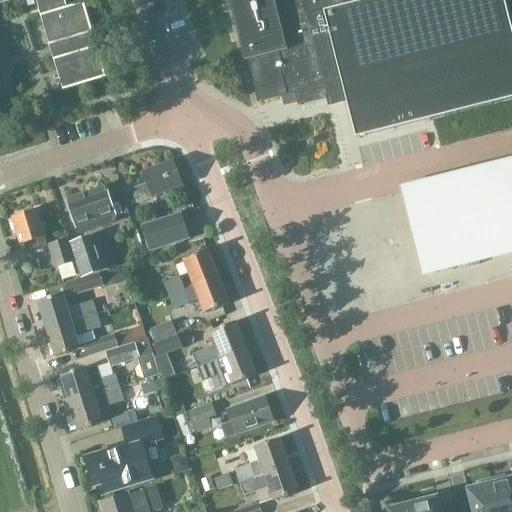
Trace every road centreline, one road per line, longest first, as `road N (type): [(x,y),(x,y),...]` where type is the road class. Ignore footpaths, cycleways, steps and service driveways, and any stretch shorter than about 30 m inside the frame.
road 1 (residential): [(187,119),(223,117),(255,145),(365,453),(392,461),(511,431)]
road 2 (residential): [(335,511),(187,119)]
road 3 (residential): [(72,511),(0,277)]
road 4 (residential): [(0,182),(187,119)]
road 5 (residential): [(187,119),(141,0)]
